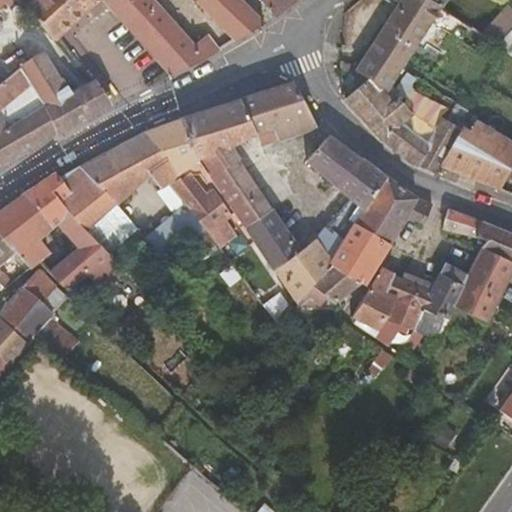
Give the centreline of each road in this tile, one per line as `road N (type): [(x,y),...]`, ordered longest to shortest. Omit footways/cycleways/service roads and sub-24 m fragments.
road 1 (secondary): [(291,41),(0,182)]
road 2 (tertiary): [(291,41),(339,121),(374,153),(431,189),(511,217)]
road 3 (unknown): [(339,121),(291,162),(289,175),(313,226)]
